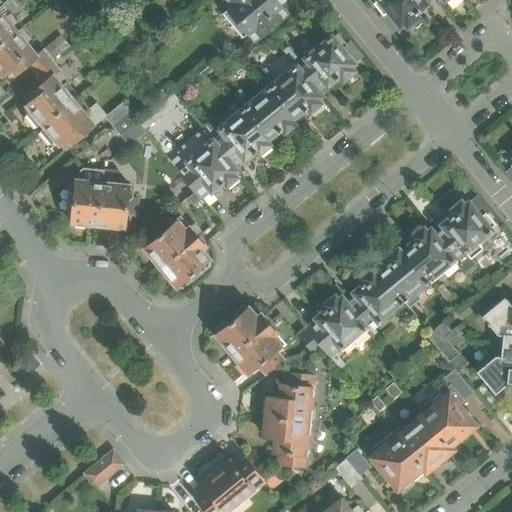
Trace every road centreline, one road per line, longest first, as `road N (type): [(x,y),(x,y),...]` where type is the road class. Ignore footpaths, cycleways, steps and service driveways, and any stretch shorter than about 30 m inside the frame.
road 1 (residential): [(238,273),(272,280),(450,136)]
road 2 (residential): [(415,95),(237,240),(238,273)]
road 3 (residential): [(98,393),(154,454),(171,451),(205,423),(208,397),(160,338)]
road 4 (residential): [(63,288),(48,312),(51,335),(98,393)]
road 5 (residential): [(0,471),(98,393)]
road 6 (residential): [(160,338),(106,280),(63,288)]
road 7 (residential): [(415,95),(337,0)]
road 8 (residential): [(511,50),(501,38),(484,40),(415,95)]
